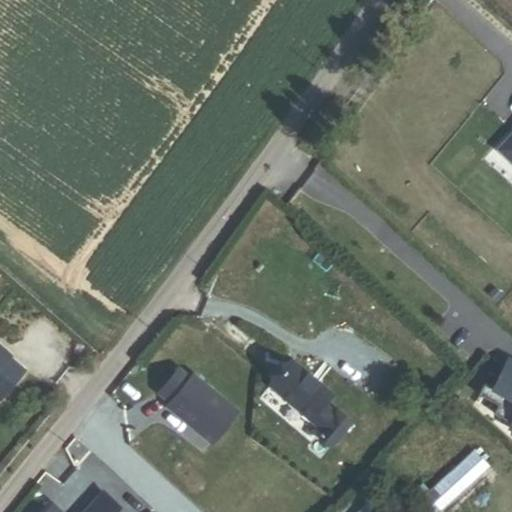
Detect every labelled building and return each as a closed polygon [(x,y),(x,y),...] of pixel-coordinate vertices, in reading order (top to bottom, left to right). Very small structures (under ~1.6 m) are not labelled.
[(11,355),(0,345),(0,397),(24,370),(9,357),(11,355)] [(448,369),(434,356),(426,364),(440,378),(448,369)] [(511,365),(500,359),(485,387),(476,382),(470,393),(490,404),(485,413),(502,423),(500,427),(511,434),(511,365)] [(331,394),(292,360),(270,385),(321,428),(318,431),(332,443),(350,421),(337,409),(334,413),(323,403),(331,394)] [(421,370),(410,360),(398,374),(408,384),(421,370)] [(210,448),(240,414),(192,373),(189,378),(179,369),(157,395),(168,404),(164,408),(210,448)] [(425,497),(417,487),(406,498),(418,511),(441,511),(488,469),(474,452),(425,497)] [(365,495),(375,485),(368,478),(358,489),(365,495)] [(53,511),(48,507),(43,511),(118,511),(99,494),(82,511),(53,511)] [(385,511),(373,499),(360,511),(385,511)]
